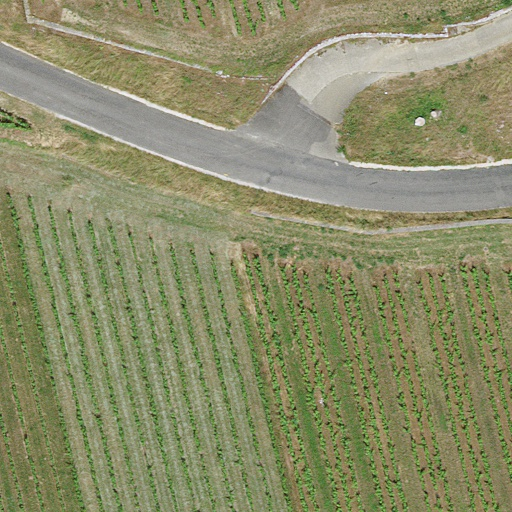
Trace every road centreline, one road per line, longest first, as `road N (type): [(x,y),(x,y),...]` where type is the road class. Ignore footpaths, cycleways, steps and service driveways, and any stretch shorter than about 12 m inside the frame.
road 1 (unclassified): [(0,58),(271,165),(429,189),(511,177)]
road 2 (track): [(271,165),(330,77),(398,50),(511,30)]
